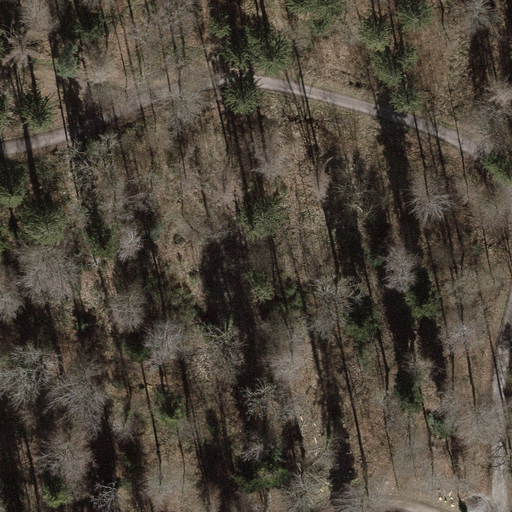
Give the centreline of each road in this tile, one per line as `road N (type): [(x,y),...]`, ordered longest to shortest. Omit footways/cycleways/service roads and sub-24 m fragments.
road 1 (track): [(0,154),(99,129),(129,104),(203,83),(292,86),(438,128),(494,162),(511,202)]
road 2 (track): [(365,504),(197,455),(0,351)]
road 3 (track): [(511,299),(497,398),(499,511)]
road 4 (track): [(129,104),(0,51)]
